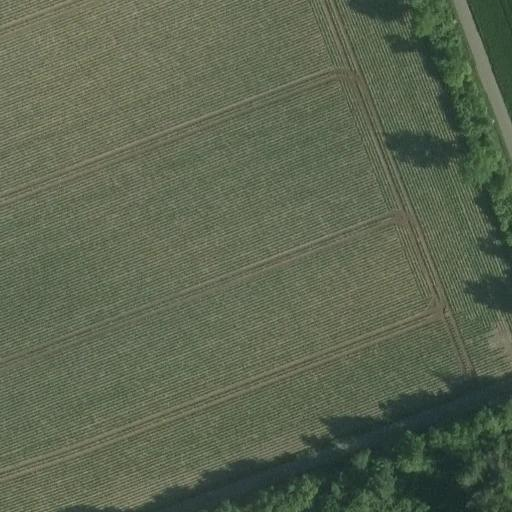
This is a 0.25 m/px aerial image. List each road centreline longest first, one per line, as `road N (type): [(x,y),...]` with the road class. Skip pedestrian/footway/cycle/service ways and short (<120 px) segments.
road 1 (unclassified): [(189,511),(511,389)]
road 2 (unclassified): [(459,0),(511,142)]
